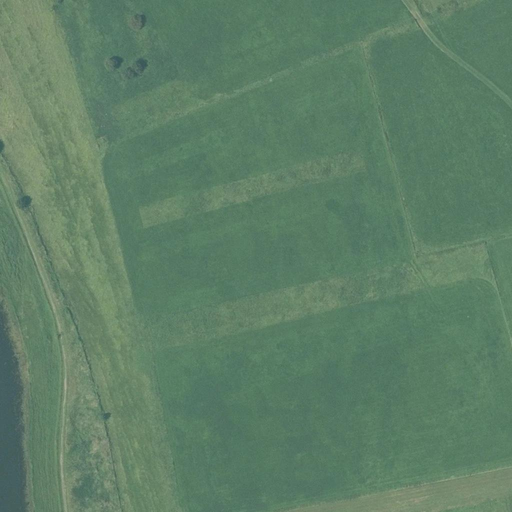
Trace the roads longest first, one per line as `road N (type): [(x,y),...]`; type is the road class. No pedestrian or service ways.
road 1 (track): [(0,172),(62,328),(65,511)]
road 2 (track): [(511,114),(427,0)]
